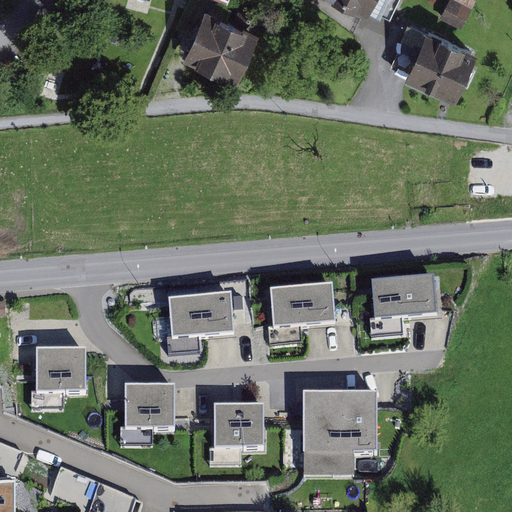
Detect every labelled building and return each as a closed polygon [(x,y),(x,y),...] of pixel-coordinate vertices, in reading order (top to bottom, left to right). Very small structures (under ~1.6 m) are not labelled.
[(380,0),(327,0),(373,18),(380,0)] [(471,0),(450,0),(442,17),(461,27),(475,2),(471,0)] [(267,34),(213,11),(192,59),(245,83),(267,34)] [(476,57),(408,28),(391,69),(409,77),(406,83),(456,103),(476,57)] [(511,157),(467,160),(468,184),(451,185),(452,211),(470,210),(470,219),(511,217),(511,157)] [(434,276),(373,280),(375,319),(437,314),(434,276)] [(332,284),(270,288),(273,327),(335,322),(332,284)] [(230,293),(169,297),(172,336),(233,331),(230,293)] [(89,358),(40,358),(40,398),(89,398),(89,358)] [(111,430),(128,430),(127,394),(109,395),(111,430)] [(180,394),(131,395),(131,435),(180,435),(180,394)] [(374,396),(304,398),(306,479),(356,478),(355,457),(376,457),(374,396)] [(270,412),(221,412),(222,452),(270,452),(270,412)] [(0,511),(14,511),(14,482),(0,482),(0,511)]
